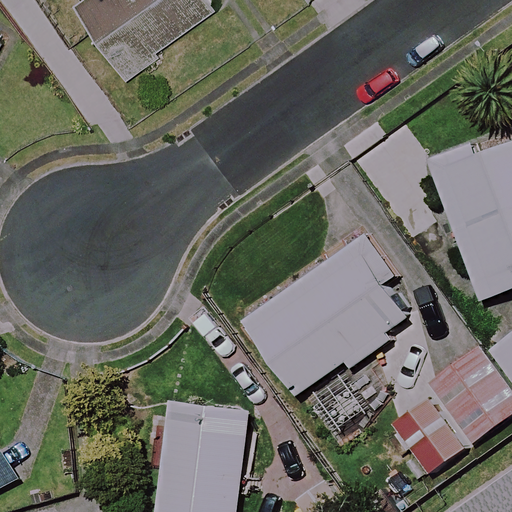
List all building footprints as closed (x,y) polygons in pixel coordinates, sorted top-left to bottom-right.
[(77,0),(111,50),(134,34),(149,57),(215,12),(207,0),(77,0)] [(511,146),(487,156),(483,147),(432,166),(484,304),(511,293),(511,146)] [(355,369),(396,341),(392,334),(413,319),(389,284),(399,277),(371,237),(249,322),(301,397),(351,363),(355,369)] [(511,337),(498,346),(511,368),(511,337)] [(511,417),(511,389),(482,347),(431,383),(474,445),(511,417)] [(240,511),(253,413),(176,403),(162,511),(240,511)] [(361,452),(333,410),(304,430),(333,472),(361,452)] [(0,490),(18,482),(0,444),(0,490)] [(511,511),(511,460),(445,511),(511,511)]
